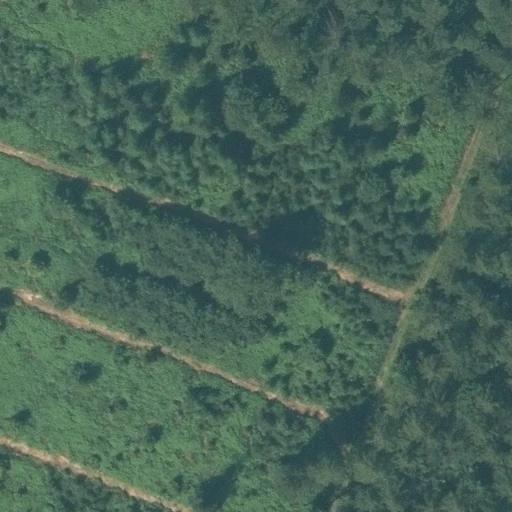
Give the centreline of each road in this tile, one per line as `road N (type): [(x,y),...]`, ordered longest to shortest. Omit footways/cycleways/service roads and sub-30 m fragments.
road 1 (track): [(324,511),(506,62)]
road 2 (track): [(511,64),(304,0)]
